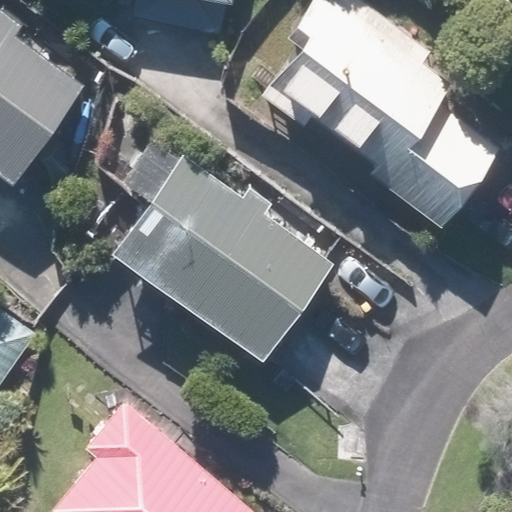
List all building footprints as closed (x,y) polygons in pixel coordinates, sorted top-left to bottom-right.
[(416,63),(426,48),(350,0),(290,0),(265,41),(276,48),(238,107),(428,228),(486,138),(422,97),(436,76),(416,63)] [(0,10),(0,186),(0,187),(71,89),(7,43),(20,25),(0,10)] [(229,199),(141,138),(107,187),(131,203),(95,254),(248,360),(317,261),(255,218),(262,209),(235,191),(229,199)] [(0,365),(20,337),(0,323),(0,365)] [(242,511),(117,404),(80,447),(94,458),(47,511),(242,511)]
